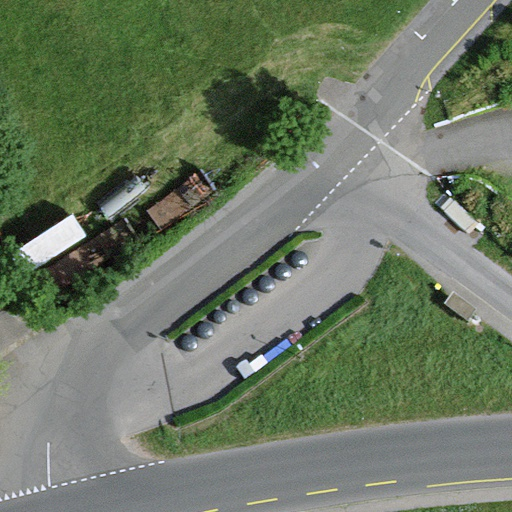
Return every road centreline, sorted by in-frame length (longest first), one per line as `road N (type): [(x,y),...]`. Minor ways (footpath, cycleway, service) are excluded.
road 1 (residential): [(337,157),(64,374),(46,403),(46,511)]
road 2 (tertiary): [(117,511),(277,476),(511,451)]
road 3 (residential): [(337,157),(440,251),(511,301)]
road 4 (residential): [(470,0),(337,157)]
